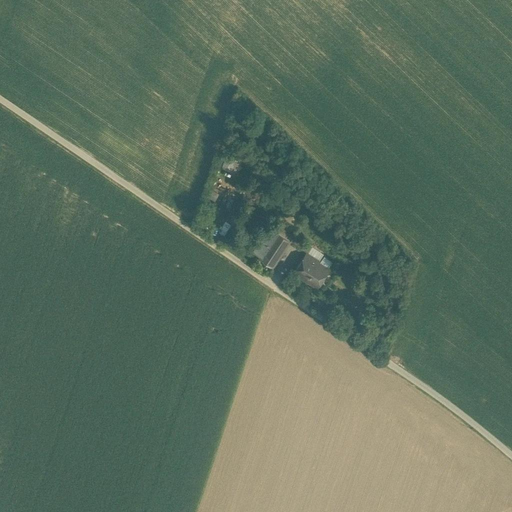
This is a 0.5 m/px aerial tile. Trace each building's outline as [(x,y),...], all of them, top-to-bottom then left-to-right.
[(283,222),(277,231),(281,233),(283,229),(286,225),(283,222)] [(277,231),(270,226),(254,251),(261,255),(260,257),(273,267),(291,240),(281,233),(277,231)] [(293,235),(283,229),(281,233),(291,240),(292,239),(291,238),(293,235)] [(314,244),(296,232),(293,235),(291,238),(292,239),(309,251),(312,246),(314,244)] [(319,260),(323,254),(312,246),(309,251),(307,252),(319,260)] [(319,260),(307,252),(295,271),(317,286),(329,268),(318,261),(319,260)]
